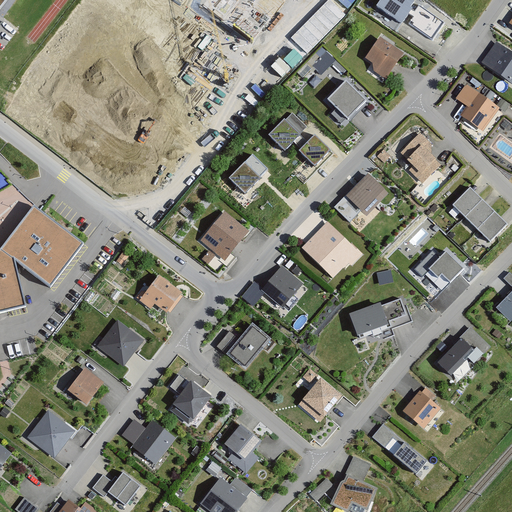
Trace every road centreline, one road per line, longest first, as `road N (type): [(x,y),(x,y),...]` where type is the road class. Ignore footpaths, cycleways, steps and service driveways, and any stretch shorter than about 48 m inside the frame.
road 1 (residential): [(319,461),(511,249)]
road 2 (residential): [(414,99),(245,278),(215,293)]
road 3 (residential): [(0,127),(215,293)]
road 4 (residential): [(179,341),(64,489)]
road 5 (residential): [(179,341),(319,461)]
road 6 (residential): [(511,197),(414,99)]
road 7 (residential): [(414,99),(501,0)]
